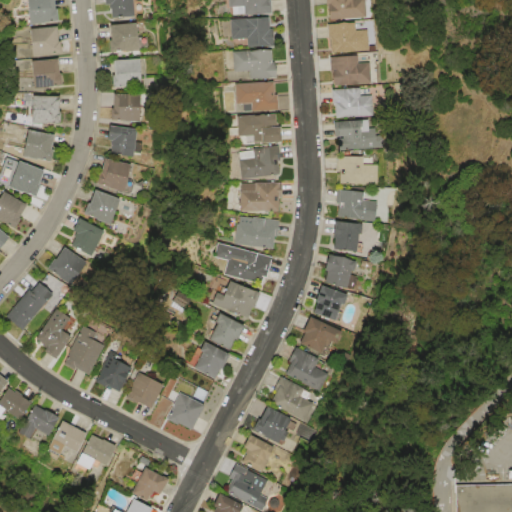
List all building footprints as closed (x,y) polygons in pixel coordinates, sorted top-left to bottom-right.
[(31,0),(58,0),(59,9),(62,8),(63,20),(33,22),(31,0)] [(110,0),(141,0),(142,17),(119,18),(118,4),(111,4),(110,0)] [(271,0),(271,14),(232,16),(231,4),(229,4),(228,0),(271,0)] [(325,0),(364,0),(365,17),(326,19),(325,0)] [(230,19),(270,17),(272,46),(247,48),(247,39),(231,40),(230,19)] [(328,52),(327,24),(336,23),(336,22),(345,22),(353,22),(354,30),(367,29),(368,51),(328,52)] [(118,26),(148,24),(149,51),(118,53),(118,41),(119,41),(118,26)] [(63,27),(64,41),(71,40),(72,52),(34,55),(32,30),(63,27)] [(233,52),(273,49),(273,64),(275,64),(277,71),(276,79),(250,81),(249,71),(234,72),(233,52)] [(331,85),(329,57),(355,55),(356,63),(369,61),(371,82),(331,85)] [(35,62),(64,60),(66,87),(36,89),(35,62)] [(122,61),(151,60),(152,88),(123,89),(122,61)] [(221,85),(274,82),(275,96),(278,96),(279,111),(251,113),(251,112),(223,113),(221,85)] [(331,89),(358,87),(358,96),(371,95),(373,116),(360,117),(360,112),(335,113),(334,99),(331,100),(331,89)] [(123,94),(152,95),(151,123),(134,123),(134,121),(119,121),(120,110),(122,110),(123,94)] [(39,96),(68,97),(67,124),(53,124),(53,125),(38,125),(39,96)] [(237,116),(277,115),(277,127),(284,127),(285,143),(264,144),(264,142),(237,144),(237,142),(229,142),(228,128),(238,127),(237,116)] [(334,122),(365,120),(366,130),(362,130),(363,137),(375,136),(376,141),(379,141),(379,145),(381,145),(381,147),(336,150),(336,143),(341,143),(341,137),(335,137),(334,122)] [(117,126),(149,130),(144,158),(118,154),(120,141),(115,140),(117,126)] [(35,129),(63,136),(59,151),(61,151),(58,163),(28,156),(35,129)] [(239,179),(238,160),(239,160),(239,151),(253,150),(253,148),(279,146),(281,176),(239,179)] [(335,156),(363,156),(363,165),(377,165),(377,180),(369,180),(369,184),(335,184),(335,156)] [(115,159),(147,168),(139,196),(104,186),(109,169),(111,170),(115,159)] [(27,161),(52,172),(46,185),(48,186),(42,200),(33,196),(34,194),(29,192),(28,194),(15,188),(27,161)] [(240,212),(240,191),(242,191),(242,183),(256,183),(280,183),(280,211),(240,212)] [(334,216),(336,189),(364,192),(364,193),(378,194),(375,222),(360,221),(360,218),(334,216)] [(105,190),(149,207),(142,225),(126,218),(123,228),(91,215),(96,205),(99,206),(105,190)] [(9,191),(34,206),(26,219),(27,220),(21,229),(11,223),(10,225),(0,218),(0,200),(3,202),(9,191)] [(234,243),(236,224),(239,224),(240,216),(254,218),(254,217),(280,220),(278,237),(275,236),(274,248),(234,243)] [(87,220),(115,233),(102,259),(77,248),(83,235),(81,233),(87,220)] [(332,221),(362,224),(362,222),(385,224),(382,255),(329,249),(332,221)] [(0,228),(2,226),(17,239),(6,251),(1,247),(0,248),(0,228)] [(217,242),(275,257),(268,286),(222,275),(225,261),(213,258),(217,242)] [(74,249),(95,265),(74,293),(53,277),(74,249)] [(325,254),(330,256),(331,254),(354,261),(351,271),(350,271),(344,291),(321,284),(325,271),(321,270),(325,254)] [(230,281),(262,294),(256,309),(253,308),(249,318),(218,305),(218,307),(213,305),(217,293),(224,296),(230,281)] [(46,283),(60,296),(27,333),(13,320),(46,283)] [(317,285),(345,295),(341,305),(339,304),(333,321),(310,313),(314,302),(311,301),(317,285)] [(64,310),(77,320),(69,331),(79,338),(62,360),(50,351),(52,349),(45,343),(43,346),(38,342),(46,332),(50,336),(54,330),(51,327),(64,310)] [(222,313),(247,327),(233,351),(206,336),(210,328),(216,331),(219,324),(217,323),(222,313)] [(306,316),(340,332),(335,344),(329,341),(322,356),(298,344),(303,333),(299,331),(306,316)] [(89,326),(99,332),(96,338),(112,347),(94,376),(80,368),(79,371),(67,364),(89,326)] [(208,342),(233,357),(224,370),(223,369),(216,381),(195,368),(204,353),(202,351),(208,342)] [(293,346),(327,364),(322,373),(312,368),(303,384),(282,373),(289,361),(286,360),(293,346)] [(116,352),(123,357),(120,362),(126,366),(128,362),(140,368),(125,394),(111,387),(110,389),(99,383),(116,352)] [(143,372),(168,386),(155,410),(142,403),(141,405),(129,399),(143,372)] [(0,374),(11,383),(0,396),(0,374)] [(278,376),(321,400),(307,425),(288,414),(289,412),(268,401),(274,391),(271,389),(278,376)] [(0,402),(10,387),(34,404),(24,418),(0,402)] [(183,393),(208,406),(194,431),(180,424),(179,426),(168,420),(183,393)] [(36,405),(47,412),(49,410),(62,418),(51,437),(26,423),(36,405)] [(263,406),(289,419),(289,420),(293,423),(281,447),(258,435),(259,432),(252,428),(263,406)] [(90,434),(82,449),(77,447),(74,451),(54,441),(64,421),(90,434)] [(246,434),(274,449),(269,458),(274,460),(271,466),(282,472),(276,483),(248,467),(247,468),(237,463),(241,456),(236,453),(246,434)] [(93,435),(105,442),(106,440),(119,447),(108,467),(83,453),(93,435)] [(245,470),(265,481),(258,494),(266,498),(259,511),(223,492),(230,479),(226,477),(234,463),(245,469),(245,470)] [(128,493),(141,467),(152,472),(151,473),(164,480),(156,495),(150,492),(147,496),(146,495),(143,500),(128,493)] [(511,511),(447,511),(447,487),(511,485),(511,511)] [(215,493),(252,511),(213,511),(214,511),(212,510),(213,508),(209,505),(215,493)] [(109,511),(111,509),(116,511),(121,511),(129,498),(148,508),(145,511),(109,511)]
